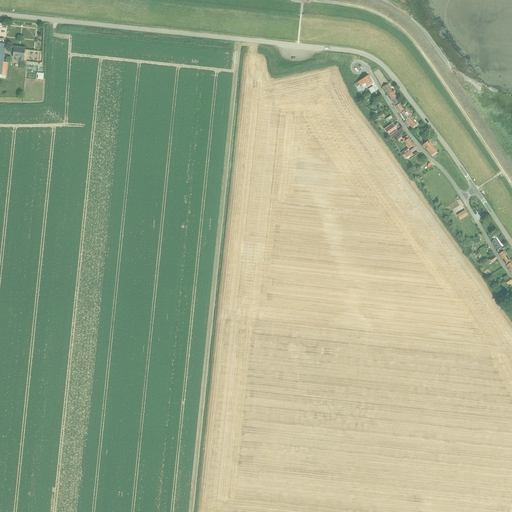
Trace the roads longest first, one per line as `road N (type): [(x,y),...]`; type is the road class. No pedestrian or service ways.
road 1 (unclassified): [(475,188),(392,77),(357,51),(0,13)]
road 2 (residential): [(462,197),(367,69)]
